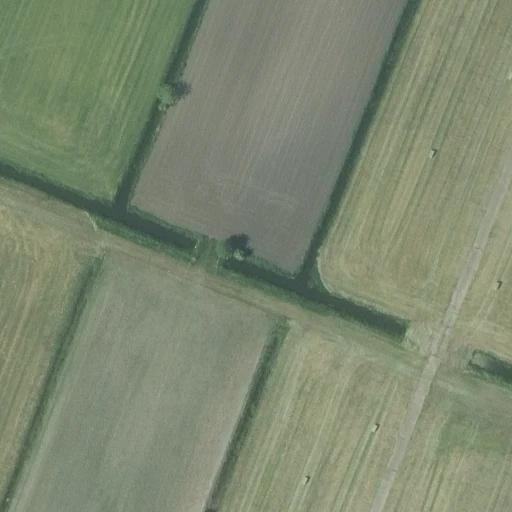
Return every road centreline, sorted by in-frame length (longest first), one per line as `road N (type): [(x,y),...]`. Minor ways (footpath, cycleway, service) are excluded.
road 1 (track): [(0,198),(426,371)]
road 2 (track): [(372,511),(511,159)]
